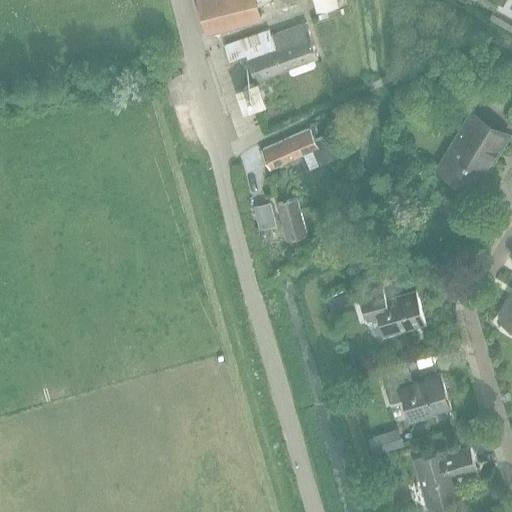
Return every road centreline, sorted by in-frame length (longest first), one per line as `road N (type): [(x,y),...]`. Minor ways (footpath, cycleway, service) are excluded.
road 1 (unclassified): [(318,511),(180,0)]
road 2 (residential): [(511,461),(470,310),(511,235)]
